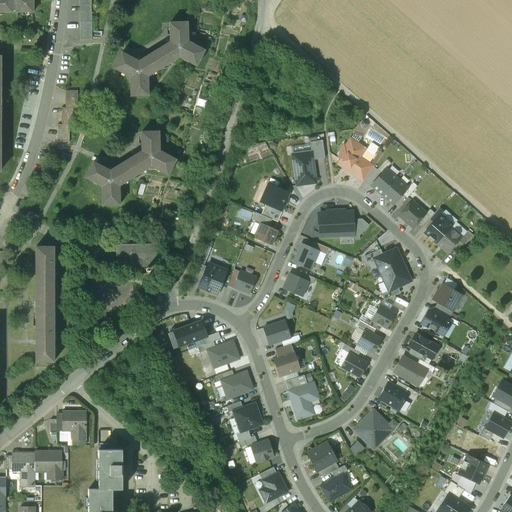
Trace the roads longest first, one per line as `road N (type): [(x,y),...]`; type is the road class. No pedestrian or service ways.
road 1 (residential): [(284,440),(330,425),(364,398),(422,295),(425,265),(361,201),(331,192),(305,205),(270,285),(237,322)]
road 2 (track): [(260,18),(511,239)]
road 3 (unclassified): [(163,301),(205,205),(260,18)]
road 4 (residential): [(0,441),(163,301)]
road 5 (residential): [(6,206),(45,112),(60,0)]
road 6 (residential): [(237,322),(284,440)]
